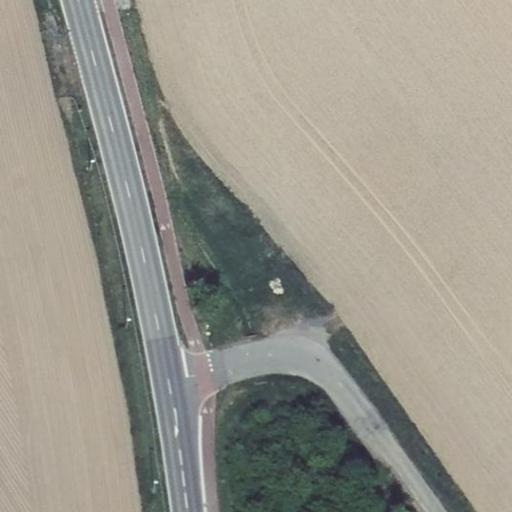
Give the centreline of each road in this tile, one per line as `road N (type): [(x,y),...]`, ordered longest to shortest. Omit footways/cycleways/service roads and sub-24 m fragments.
road 1 (secondary): [(78,0),(171,387)]
road 2 (unclassified): [(408,511),(299,355)]
road 3 (residential): [(299,355),(171,387)]
road 4 (secondary): [(171,387),(189,511)]
